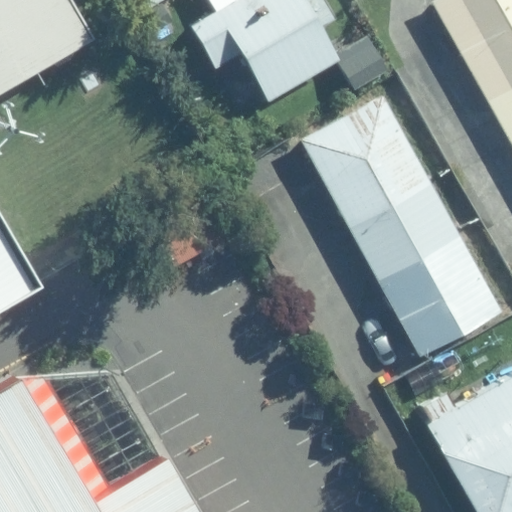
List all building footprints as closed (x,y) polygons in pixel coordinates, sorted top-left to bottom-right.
[(0,0),(0,82),(97,30),(80,0),(0,0)] [(363,55),(333,0),(219,0),(275,103),(363,55)] [(511,141),(511,0),(418,0),(499,149),(511,141)] [(511,318),(511,307),(395,93),(305,141),(427,364),(511,318)] [(511,141),(499,149),(511,172),(511,141)] [(147,227),(153,238),(178,288),(238,258),(207,197),(147,227)] [(0,306),(46,279),(0,202),(0,306)] [(0,511),(171,511),(133,443),(59,486),(0,372),(0,511)] [(444,393),(421,406),(411,411),(425,439),(428,445),(464,511),(511,511),(511,375),(511,372),(451,405),(444,393)]
